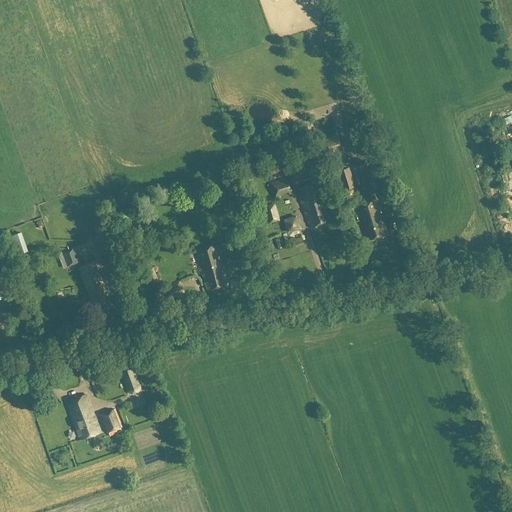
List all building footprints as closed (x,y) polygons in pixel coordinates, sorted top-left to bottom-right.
[(336,136),(319,141),(324,157),(341,151),(336,136)] [(511,143),(509,144),(502,146),(508,169),(511,168),(511,143)] [(330,174),(336,194),(354,188),(348,168),(330,174)] [(365,173),(368,185),(380,181),(377,169),(365,173)] [(291,195),(285,178),(268,184),(274,200),(291,195)] [(314,184),(295,191),(309,229),(329,222),(314,184)] [(380,221),(373,198),(366,201),(366,202),(363,203),(362,202),(355,204),(366,241),(386,235),(381,220),(380,221)] [(278,221),(274,204),(263,207),(268,224),(278,221)] [(294,217),(287,221),(290,226),(297,222),(294,217)] [(16,234),(19,252),(27,251),(23,232),(16,234)] [(109,233),(94,238),(103,267),(119,264),(109,233)] [(303,244),(301,237),(291,240),(293,247),(303,244)] [(63,252),(58,240),(47,244),(51,256),(63,252)] [(214,245),(195,251),(198,261),(200,261),(202,268),(200,269),(207,292),(227,285),(222,271),(214,245)] [(61,269),(78,264),(74,249),(56,254),(61,269)] [(237,261),(248,260),(246,249),(235,251),(237,261)] [(139,260),(147,257),(145,251),(136,254),(139,260)] [(93,262),(78,268),(89,298),(88,298),(95,315),(112,308),(107,295),(106,293),(104,287),(103,287),(93,262)] [(159,283),(152,268),(143,271),(148,287),(159,283)] [(168,300),(184,293),(182,289),(180,290),(178,286),(180,285),(179,281),(163,287),(168,300)] [(0,291),(0,300),(10,298),(8,289),(0,291)] [(16,296),(4,300),(8,313),(20,309),(16,296)] [(118,298),(112,299),(114,307),(120,305),(118,298)] [(128,367),(121,369),(119,373),(127,394),(130,396),(138,393),(140,389),(132,369),(128,367)] [(85,395),(65,402),(72,422),(73,422),(78,441),(99,435),(95,423),(94,423),(85,395)] [(121,427),(114,410),(99,416),(106,433),(108,433),(109,436),(121,432),(119,428),(121,427)]
